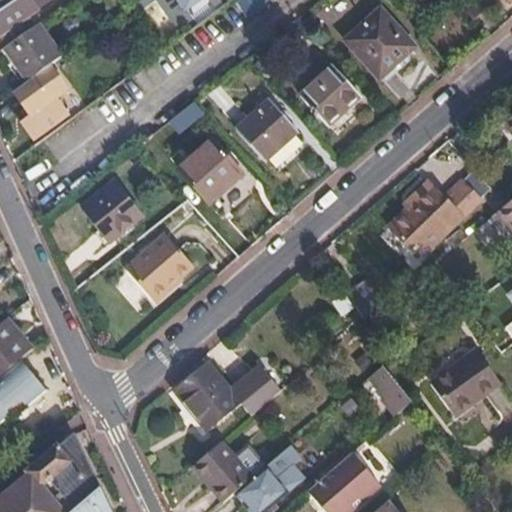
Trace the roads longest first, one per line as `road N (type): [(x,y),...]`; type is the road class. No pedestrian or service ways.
road 1 (residential): [(101,405),(511,52)]
road 2 (residential): [(0,187),(101,405)]
